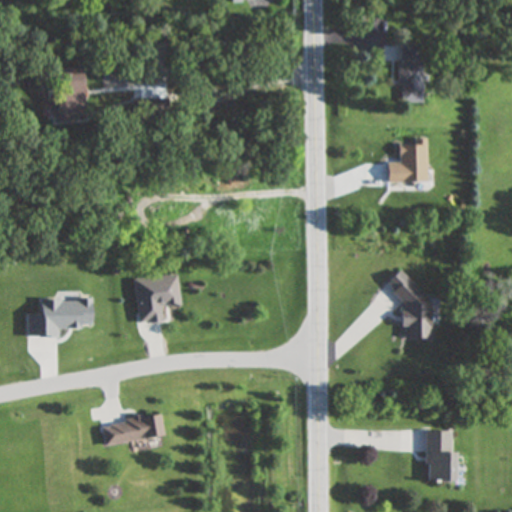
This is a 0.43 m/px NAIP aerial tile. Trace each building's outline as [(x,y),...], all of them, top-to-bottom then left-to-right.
[(398,46),(398,103),(420,103),(420,46),(398,46)] [(53,118),(84,115),(79,66),(48,70),(53,118)] [(425,140),(413,140),(413,145),(398,145),(398,164),(386,164),(386,183),(425,183),(425,140)] [(210,229),(243,226),(241,210),(232,211),(232,207),(218,208),(219,213),(209,214),(210,229)] [(429,339),(428,292),(409,292),(409,274),(396,274),(397,339),(429,339)] [(160,436),(156,415),(98,426),(103,447),(160,436)] [(423,432),(424,484),(451,484),(451,431),(423,432)]
